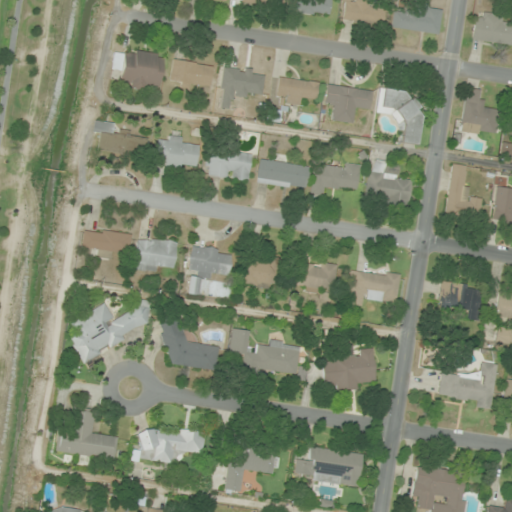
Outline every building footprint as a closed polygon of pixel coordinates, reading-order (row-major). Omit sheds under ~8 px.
[(383,25),(385,5),(369,4),(369,0),(295,0),(294,12),(329,16),(330,0),(342,0),(345,0),(342,21),(383,25)] [(391,27),(438,34),(441,12),(394,5),(391,27)] [(511,44),(511,23),(501,22),(502,14),(474,11),(471,40),(511,44)] [(159,90),(163,54),(124,49),(119,85),(159,90)] [(212,64),(172,59),(170,82),(209,86),(212,64)] [(223,91),(262,96),(265,73),(226,69),(223,91)] [(304,105),(305,99),(317,100),(319,82),(278,77),(275,102),(304,105)] [(372,90),(327,84),(324,104),(333,105),(331,120),(355,123),(357,107),(369,109),(372,90)] [(497,134),(499,110),(481,108),(482,89),(465,88),(461,132),(497,134)] [(417,144),(423,94),(379,89),(376,113),(395,115),(394,128),(403,129),(402,142),(417,144)] [(511,107),(508,106),(503,134),(511,135),(511,107)] [(97,149),(144,157),(147,138),(113,133),(115,123),(94,120),(92,131),(100,132),(97,149)] [(198,140),(158,136),(155,163),(196,168),(198,140)] [(511,144),(502,144),(501,156),(511,157),(511,144)] [(251,153),(208,147),(204,175),(247,181),(251,153)] [(255,183),(303,189),(306,165),(258,159),(255,183)] [(408,207),(412,178),(397,176),(399,163),(370,159),(364,200),(408,207)] [(356,191),(359,166),(314,160),(309,194),(323,196),(324,186),(356,191)] [(481,198),(465,196),(468,165),(450,163),(444,215),(478,219),(481,198)] [(492,221),(511,223),(511,186),(505,186),(506,178),(497,177),(492,221)] [(81,246),(92,247),(91,257),(113,259),(113,251),(129,253),(131,233),(83,228),(81,246)] [(177,241),(135,237),(132,270),(163,272),(164,265),(174,266),(177,241)] [(198,279),(209,280),(210,273),(229,275),(232,249),(190,246),(188,270),(197,270),(196,277),(187,276),(186,293),(197,294),(198,279)] [(278,289),(281,258),(265,256),(265,263),(243,261),(240,285),(278,289)] [(336,264),(298,260),(295,289),(333,293),(336,264)] [(352,291),(397,296),(399,274),(355,268),(352,291)] [(478,321),(482,286),(440,281),(437,307),(468,310),(466,319),(478,321)] [(511,319),(511,293),(498,291),(495,317),(511,319)] [(69,322),(75,333),(68,336),(81,361),(155,321),(144,302),(113,319),(104,303),(69,322)] [(216,369),(218,346),(181,342),(183,320),(167,319),(163,365),(216,369)] [(300,344),(270,341),(269,346),(257,344),(256,352),(246,351),(249,330),(231,328),(228,353),(243,355),(241,369),(296,376),(300,344)] [(375,386),(372,348),(357,349),(357,357),(321,360),(323,384),(333,383),(334,390),(375,386)] [(492,409),(496,364),(477,362),(476,374),(438,371),(436,398),(473,402),(473,407),(492,409)] [(114,460),(117,437),(91,434),(94,410),(73,407),(69,433),(58,431),(55,452),(114,460)] [(203,431),(138,429),(138,450),(131,450),(131,458),(203,459),(203,431)] [(230,444),(224,490),(241,492),(244,470),(275,474),(277,450),(230,444)] [(364,454),(309,446),(306,461),(295,459),(293,477),(359,487),(364,454)] [(429,511),(461,511),(467,473),(416,465),(411,496),(419,497),(417,507),(430,509),(429,511)] [(486,506),(485,511),(511,511),(511,497),(505,497),(505,507),(486,506)]
